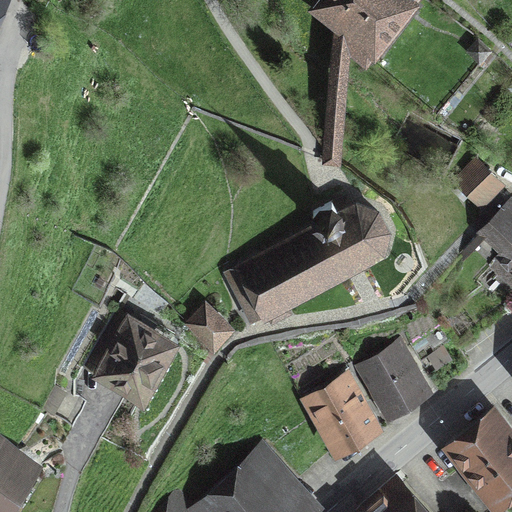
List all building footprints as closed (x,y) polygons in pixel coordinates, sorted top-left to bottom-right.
[(366,61),(413,0),(319,0),(315,5),(342,27),(336,35),(336,37),(366,61)] [(468,49),(478,59),(489,48),(478,38),(468,49)] [(456,180),(481,203),(500,181),(475,158),(456,180)] [(226,270),(251,318),(262,312),(263,314),(288,301),(381,251),(387,230),(377,210),(357,203),(352,206),(347,195),(333,203),(331,200),(313,210),(319,223),(240,266),(238,264),(226,270)] [(496,258),(511,271),(511,198),(506,201),(464,248),(483,263),(488,268),(493,261),(496,258)] [(488,268),(483,263),(471,276),(480,284),(436,317),(455,343),(511,299),(511,287),(503,280),(508,274),(493,261),(488,268)] [(189,321),(207,337),(223,319),(205,303),(189,321)] [(102,370),(141,392),(169,341),(129,319),(102,370)] [(365,366),(389,405),(421,385),(397,347),(365,366)] [(309,397),(336,444),(374,422),(346,375),(309,397)] [(41,409),(68,422),(81,399),(55,384),(41,409)] [(60,436),(68,422),(41,409),(34,421),(60,436)] [(487,494),(491,499),(511,481),(511,441),(491,415),(457,443),(469,458),(460,465),(484,496),(487,494)] [(0,511),(29,467),(0,448),(0,511)] [(202,510),(203,511),(288,511),(300,502),(260,458),(202,510)] [(420,511),(397,484),(364,511),(420,511)] [(153,511),(190,511),(192,510),(187,505),(189,502),(174,488),(153,511)]
